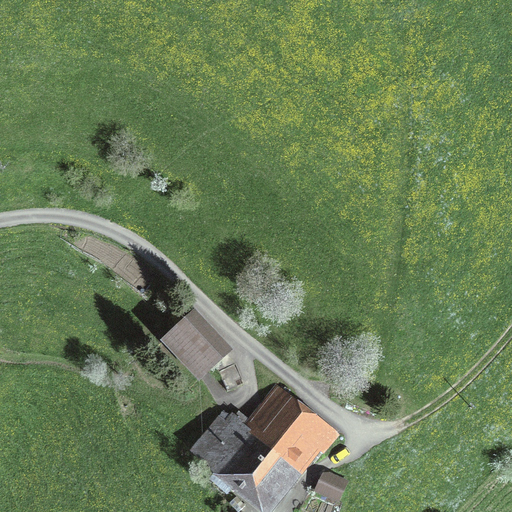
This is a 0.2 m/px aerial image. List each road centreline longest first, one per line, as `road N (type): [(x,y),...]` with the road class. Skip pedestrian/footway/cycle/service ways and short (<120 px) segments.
road 1 (unclassified): [(296,486),(348,450),(363,429),(313,395),(147,248),(64,215),(0,220)]
road 2 (track): [(511,362),(437,419),(363,429)]
